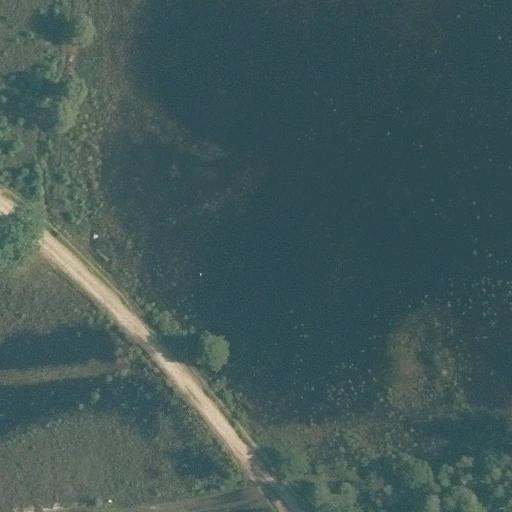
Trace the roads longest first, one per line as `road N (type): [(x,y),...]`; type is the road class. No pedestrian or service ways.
road 1 (track): [(291,511),(170,369),(0,206)]
road 2 (track): [(286,488),(150,511)]
